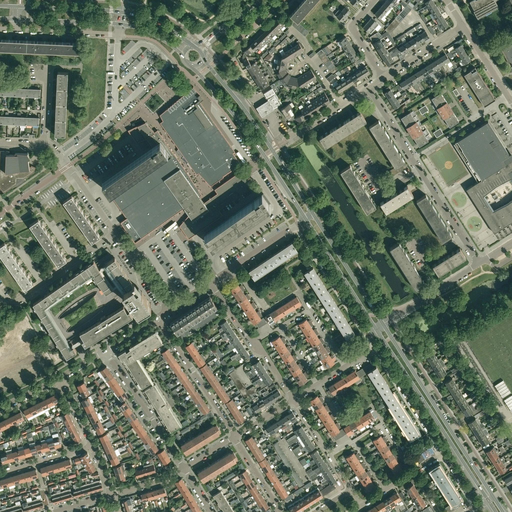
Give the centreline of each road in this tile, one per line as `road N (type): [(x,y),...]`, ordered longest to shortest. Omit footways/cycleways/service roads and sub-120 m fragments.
road 1 (primary): [(492,496),(382,323)]
road 2 (primary): [(374,328),(487,498)]
road 3 (primary): [(192,68),(305,219)]
road 4 (residential): [(118,36),(114,113),(61,157)]
road 5 (residential): [(183,467),(105,350)]
road 6 (residential): [(234,436),(157,319)]
road 7 (primary): [(313,214),(240,103)]
road 8 (primary): [(305,219),(374,328)]
road 9 (primary): [(382,323),(313,214)]
road 10 (residential): [(299,224),(367,333)]
road 11 (residential): [(376,347),(443,453)]
